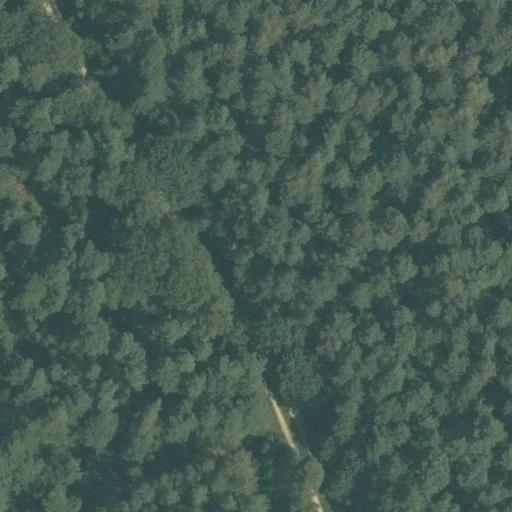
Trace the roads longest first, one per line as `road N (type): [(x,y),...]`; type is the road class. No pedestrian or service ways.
road 1 (track): [(58,0),(292,412)]
road 2 (track): [(128,511),(238,441)]
